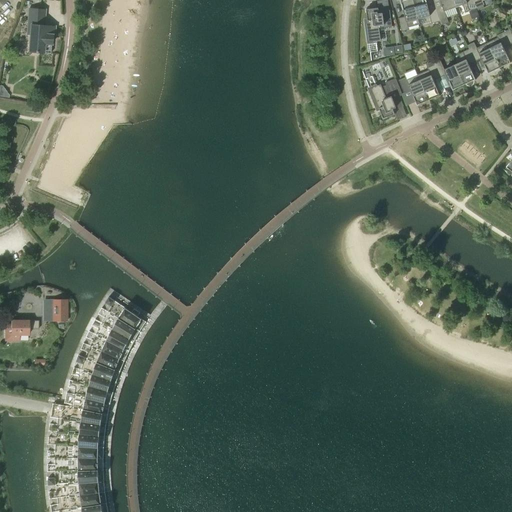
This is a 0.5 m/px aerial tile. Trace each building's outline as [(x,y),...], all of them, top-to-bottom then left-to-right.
[(0,0),(0,12),(13,1),(12,0),(0,0)] [(418,19),(413,0),(403,0),(401,1),(401,4),(405,17),(398,19),(402,32),(409,30),(408,27),(420,24),(418,19)] [(439,21),(435,9),(429,10),(425,0),(413,0),(418,19),(429,16),(432,24),(439,21)] [(439,0),(442,6),(435,9),(439,21),(440,25),(448,23),(444,11),(455,7),(452,0),(439,0)] [(452,0),(455,7),(462,5),(465,13),(477,8),(473,0),(452,0)] [(473,0),(477,8),(484,5),(481,0),(473,0)] [(366,9),(367,19),(364,19),(367,44),(377,43),(377,41),(380,41),(378,26),(383,25),(384,28),(392,27),(390,10),(381,11),(382,13),(379,13),(378,8),(366,9)] [(52,36),(54,36),(55,27),(41,26),(43,10),(29,9),(28,26),(30,26),(28,52),(50,54),(52,36)] [(479,17),(476,9),(469,12),(471,20),(479,17)] [(510,29),(503,32),(509,45),(511,43),(511,30),(511,31),(510,29)] [(509,45),(503,32),(497,36),(498,38),(487,43),(499,68),(510,62),(503,48),(509,45)] [(499,68),(487,43),(477,48),(474,43),(467,46),(469,49),(475,62),(481,59),(487,70),(488,73),(490,72),(499,68)] [(394,47),(383,49),(384,57),(395,56),(394,47)] [(462,62),(455,65),(464,85),(475,79),(468,65),(475,62),(469,49),(458,54),(462,62)] [(464,85),(455,65),(444,69),(439,59),(432,62),(434,65),(440,78),(446,75),(451,87),(453,90),(455,89),(464,85)] [(440,78),(434,65),(428,68),(427,68),(428,70),(417,75),(428,100),(440,95),(433,80),(440,78)] [(407,78),(417,73),(415,68),(405,73),(407,78)] [(428,100),(417,75),(407,79),(406,77),(399,80),(404,93),(410,90),(415,102),(416,102),(417,105),(419,104),(428,100)] [(396,109),(403,106),(399,96),(402,95),(396,78),(385,83),(386,85),(381,87),(380,84),(369,89),(375,103),(377,109),(379,109),(383,119),(395,114),(392,109),(395,108),(396,109)] [(109,297),(105,303),(110,306),(114,300),(109,297)] [(67,321),(67,300),(52,300),(52,321),(67,321)] [(102,308),(98,314),(103,317),(107,311),(102,308)] [(134,309),(132,312),(125,308),(121,314),(118,318),(140,331),(146,322),(137,316),(140,313),(134,309)] [(112,329),(130,339),(134,341),(140,331),(118,318),(116,322),(112,329)] [(97,328),(100,322),(95,319),(92,326),(97,328)] [(38,321),(11,321),(11,327),(5,327),(5,335),(5,336),(6,338),(7,339),(9,340),(11,341),(19,341),(19,335),(28,335),(28,329),(38,329),(38,321)] [(130,339),(112,329),(107,340),(125,349),(130,339)] [(91,340),(94,333),(89,331),(86,337),(91,340)] [(125,349),(107,340),(102,351),(124,361),(129,351),(125,349)] [(100,355),(97,362),(120,371),(124,361),(102,351),(100,355)] [(120,371),(97,362),(96,366),(93,374),(116,382),(120,371)] [(92,377),(89,386),(113,393),(116,382),(93,374),(92,377)] [(88,389),(86,397),(110,403),(113,393),(89,386),(88,389)] [(85,401),(83,409),(108,414),(110,403),(86,397),(85,401)] [(81,422),(101,425),(106,426),(108,414),(83,409),(83,413),(81,422)] [(80,430),(79,434),(99,436),(101,425),(81,422),(80,430)] [(79,436),(78,446),(104,448),(105,436),(99,436),(79,434),(79,436)] [(78,448),(78,459),(103,459),(104,448),(78,446),(78,448)] [(103,459),(78,459),(78,460),(78,471),(86,471),(103,470),(103,459)] [(103,470),(86,471),(78,471),(78,472),(78,483),(104,481),(103,470)] [(104,481),(78,483),(78,484),(79,495),(88,494),(105,491),(104,481)] [(105,491),(88,494),(79,495),(80,496),(81,508),(101,504),(107,503),(105,491)]
